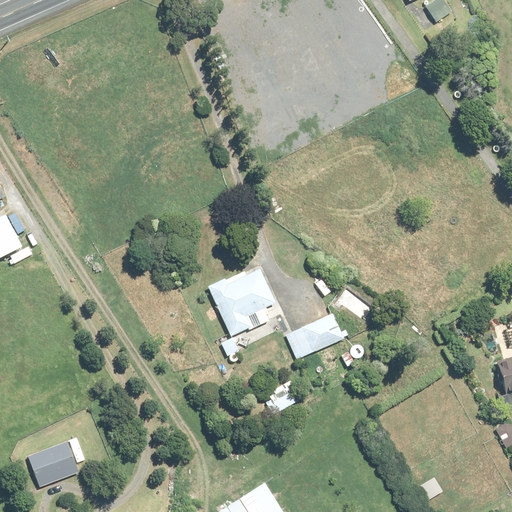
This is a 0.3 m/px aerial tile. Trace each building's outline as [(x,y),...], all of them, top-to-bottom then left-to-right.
[(437,0),(427,0),(414,7),(423,26),(445,16),(437,0)] [(444,26),(420,42),(432,59),(456,44),(444,26)] [(0,201),(0,262),(24,251),(0,201)] [(258,270),(205,290),(223,337),(248,327),(242,312),(270,302),(258,270)] [(329,315),(278,337),(288,360),(339,339),(329,315)] [(226,339),(214,347),(222,359),(234,350),(226,339)] [(343,354),(332,361),(338,370),(349,364),(343,354)] [(511,360),(489,366),(497,397),(511,392),(511,360)] [(258,395),(262,401),(256,404),(265,418),(295,400),(283,380),(258,395)] [(71,440),(24,457),(35,488),(82,471),(71,440)] [(283,511),(262,480),(213,511),(283,511)]
